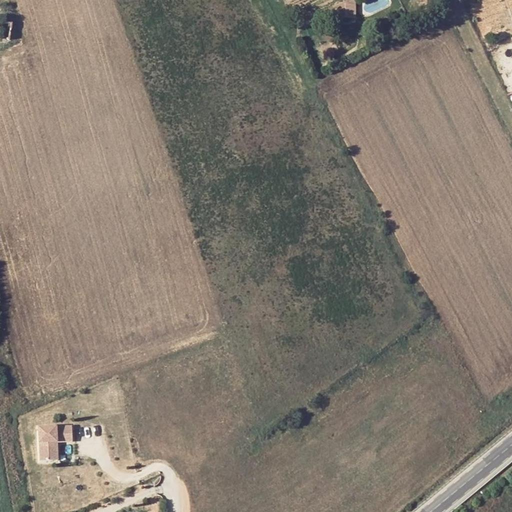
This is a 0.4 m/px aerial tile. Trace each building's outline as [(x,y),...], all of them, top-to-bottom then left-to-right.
[(347,15),(345,0),(341,0),(337,2),(339,16),(347,15)] [(354,0),(345,0),(347,15),(356,15),(354,0)] [(8,14),(2,13),(0,21),(0,32),(11,35),(15,16),(8,14)] [(68,430),(67,422),(34,424),(36,457),(49,457),(48,438),(47,431),(52,431),(68,430)] [(48,438),(49,457),(54,457),(53,438),(68,437),(68,430),(52,431),(47,431),(48,438)]
